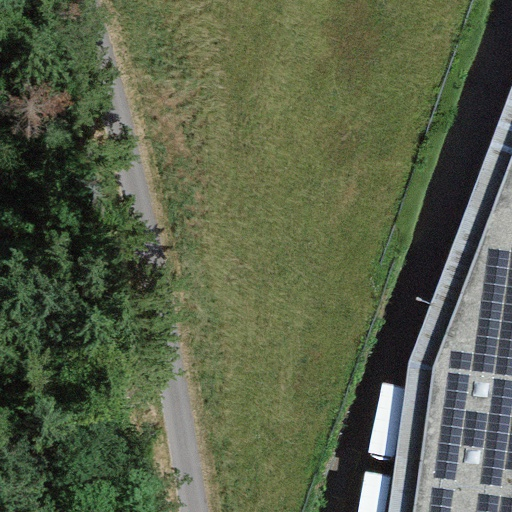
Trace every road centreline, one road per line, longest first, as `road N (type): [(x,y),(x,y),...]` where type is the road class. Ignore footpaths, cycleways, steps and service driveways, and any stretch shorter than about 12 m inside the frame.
road 1 (track): [(47,0),(181,511)]
road 2 (unclassified): [(351,511),(351,475),(511,25)]
